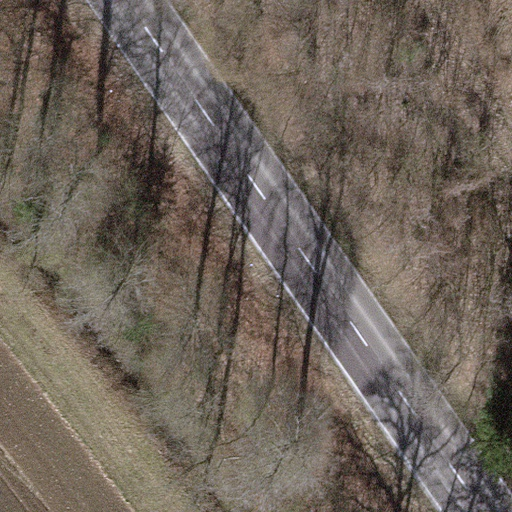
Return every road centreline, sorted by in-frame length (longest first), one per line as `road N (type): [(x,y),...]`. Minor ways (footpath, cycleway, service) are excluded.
road 1 (primary): [(483,511),(128,0)]
road 2 (track): [(439,0),(511,135)]
